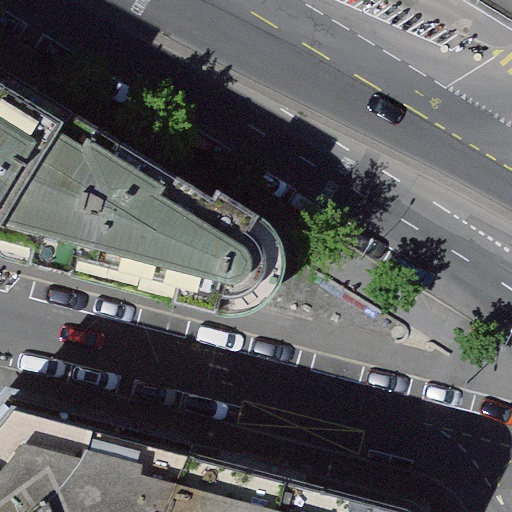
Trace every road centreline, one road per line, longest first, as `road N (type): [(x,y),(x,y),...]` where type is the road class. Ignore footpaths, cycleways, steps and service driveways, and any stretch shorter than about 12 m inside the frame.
road 1 (secondary): [(26,0),(302,160),(511,296)]
road 2 (residential): [(0,320),(473,440)]
road 3 (secondary): [(511,169),(209,0)]
